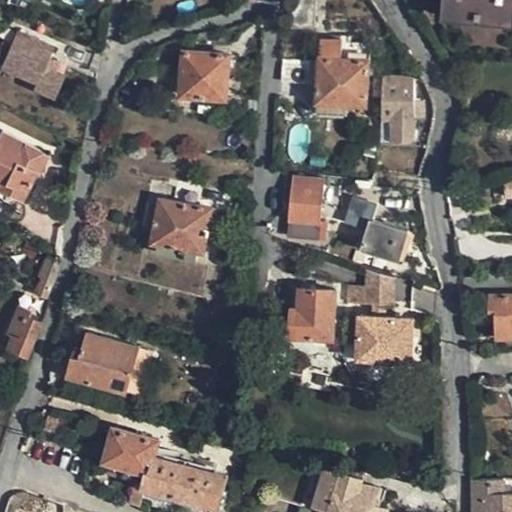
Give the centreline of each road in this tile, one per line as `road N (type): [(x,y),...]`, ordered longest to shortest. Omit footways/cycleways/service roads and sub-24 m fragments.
road 1 (residential): [(258,0),(118,58),(99,95),(76,222),(5,471)]
road 2 (residential): [(387,0),(444,103),(431,192),(450,280),(465,511)]
road 3 (unknown): [(270,0),(273,229)]
road 4 (residential): [(5,471),(118,511)]
